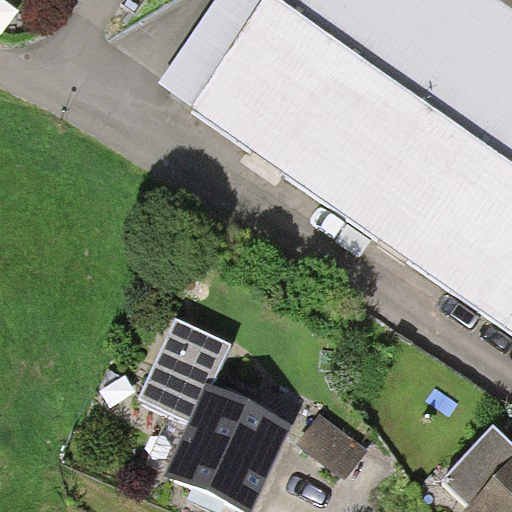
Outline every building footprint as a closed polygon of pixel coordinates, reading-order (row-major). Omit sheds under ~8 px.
[(192,116),(272,0),(226,0),(161,95),(192,116)] [(511,0),(272,0),(192,116),(511,337),(511,0)] [(138,402),(192,426),(205,397),(224,354),(169,330),(138,402)] [(192,426),(167,484),(229,511),(243,511),(280,430),(205,397),(192,426)] [(315,423),(296,451),(339,480),(358,452),(315,423)] [(465,511),(474,511),(511,471),(511,455),(489,435),(440,488),(465,511)] [(511,511),(511,471),(474,511),(511,511)]
